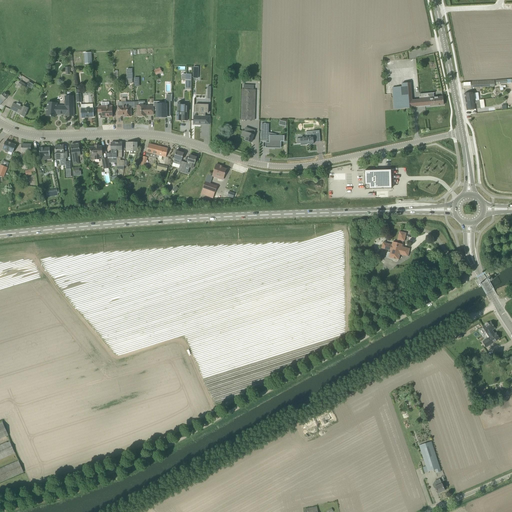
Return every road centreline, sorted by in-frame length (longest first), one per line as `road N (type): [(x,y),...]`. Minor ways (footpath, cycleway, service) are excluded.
road 1 (unclassified): [(0,501),(129,463),(479,274)]
road 2 (tertiary): [(462,131),(277,166),(163,135),(50,136),(0,123)]
road 3 (track): [(116,511),(497,305)]
road 4 (primary): [(0,235),(381,211)]
road 5 (secondary): [(462,131),(434,0)]
